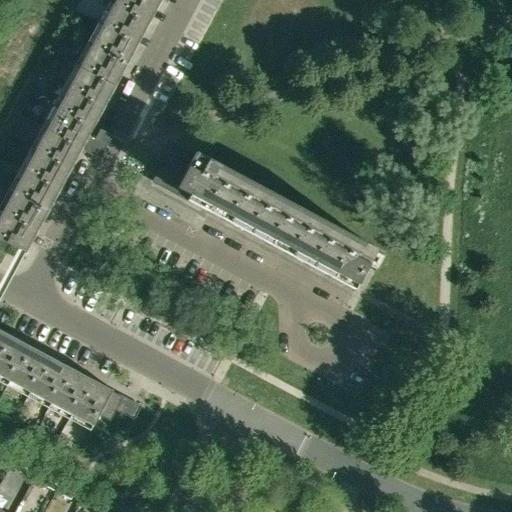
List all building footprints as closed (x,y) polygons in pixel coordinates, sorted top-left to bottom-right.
[(116,0),(0,216),(0,239),(26,254),(86,142),(101,154),(105,145),(106,146),(112,136),(100,130),(99,131),(93,128),(161,0),(116,0)] [(207,211),(208,212),(354,290),(366,268),(376,250),(207,160),(208,158),(198,152),(197,154),(195,153),(187,167),(168,157),(168,158),(174,178),(177,187),(176,189),(189,196),(186,200),(200,207),(202,203),(209,207),(207,211)] [(0,376),(93,426),(99,415),(110,420),(115,409),(122,397),(112,392),(112,391),(111,390),(104,386),(0,330),(0,376)] [(0,454),(0,461),(10,467),(13,461),(0,454)] [(13,461),(10,467),(24,475),(28,469),(13,461)] [(45,478),(41,484),(56,492),(59,486),(45,478)] [(59,486),(56,492),(71,500),(74,494),(59,486)]
